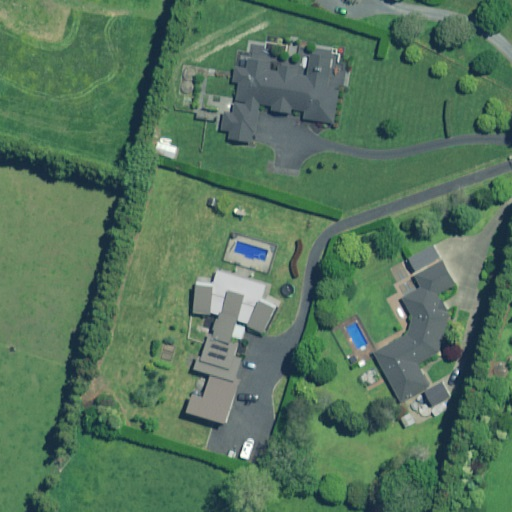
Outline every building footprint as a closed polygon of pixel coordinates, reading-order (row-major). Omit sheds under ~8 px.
[(311,55),(308,76),(298,74),(299,67),(250,59),(248,70),(237,68),(234,82),(240,83),(235,115),(225,113),(223,131),(231,132),(230,139),(254,143),(260,105),(272,106),(272,111),(292,114),(293,110),(305,112),(304,119),(334,124),(339,91),(329,89),(334,58),(311,55)] [(179,149),(158,142),(155,153),(176,159),(179,149)] [(455,285),(433,246),(409,260),(425,286),(403,299),(414,317),(409,335),(375,354),(402,403),(430,387),(418,367),(432,359),(439,351),(450,315),(439,295),(455,285)] [(214,290),(215,287),(195,286),(193,313),(212,315),(212,313),(220,315),(215,333),(209,331),(201,357),(199,357),(195,370),(235,382),(242,359),(235,357),(240,340),(244,341),(248,328),(263,332),(276,309),(260,300),(259,302),(247,299),(248,296),(230,290),(228,294),(214,290)] [(438,390),(434,401),(445,405),(449,394),(438,390)]
